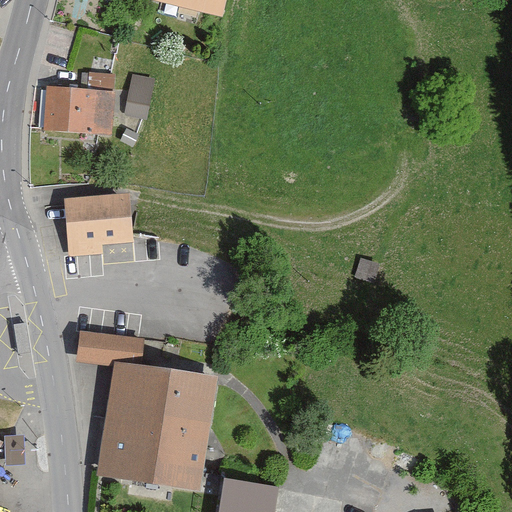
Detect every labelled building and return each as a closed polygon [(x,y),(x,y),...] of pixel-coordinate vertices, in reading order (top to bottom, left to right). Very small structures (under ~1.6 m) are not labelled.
[(169,0),(222,12),(225,0),(169,0)] [(90,84),(116,84),(116,70),(90,70),(90,84)] [(150,114),(155,74),(132,71),(126,111),(150,114)] [(115,88),(46,83),(42,128),(111,133),(115,88)] [(129,198),(68,203),(72,252),(101,250),(100,242),(132,239),(129,198)] [(27,322),(14,324),(18,354),(31,352),(27,322)] [(147,335),(80,329),(77,361),(113,365),(114,358),(144,362),(147,335)] [(219,373),(144,362),(114,358),(113,365),(97,474),(202,489),(219,373)] [(7,457),(24,457),(24,431),(7,431),(7,457)] [(273,511),(278,484),(222,475),(216,511),(273,511)]
